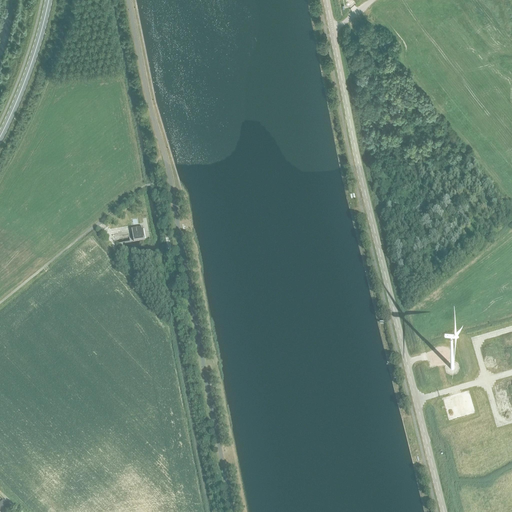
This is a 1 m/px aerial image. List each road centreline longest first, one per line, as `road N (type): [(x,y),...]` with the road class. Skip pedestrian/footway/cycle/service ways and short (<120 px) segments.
road 1 (tertiary): [(444,511),(331,26)]
road 2 (trunk): [(0,66),(261,47),(479,0)]
road 3 (trunk): [(399,0),(253,27),(0,48)]
road 4 (primary): [(0,131),(48,0)]
road 5 (unclassified): [(0,303),(102,222)]
